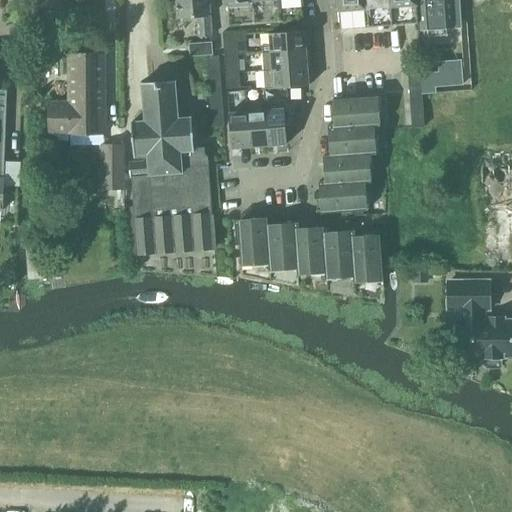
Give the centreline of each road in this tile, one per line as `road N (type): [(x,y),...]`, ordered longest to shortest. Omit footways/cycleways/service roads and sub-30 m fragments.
road 1 (residential): [(230,167),(229,214),(288,207),(304,174),(325,77),(319,0)]
road 2 (track): [(161,511),(0,499)]
